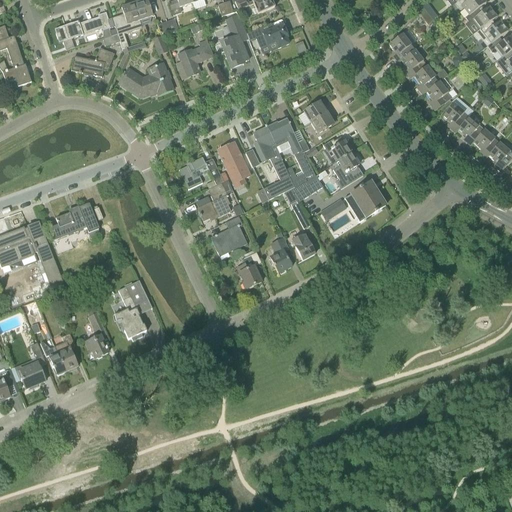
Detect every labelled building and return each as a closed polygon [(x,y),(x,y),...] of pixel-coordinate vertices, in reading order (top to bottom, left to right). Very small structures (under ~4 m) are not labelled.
[(152,17),(147,0),(134,5),(139,21),(140,21),(152,17)] [(176,0),(177,2),(169,4),(172,12),(192,5),(190,0),(176,0)] [(275,8),(271,0),(256,0),(248,4),(247,0),(242,0),(235,3),(238,12),(253,5),(257,16),(275,8)] [(486,4),(482,0),(469,0),(461,0),(456,4),(456,3),(454,5),(457,10),(459,12),(461,12),(463,10),(468,17),(469,17),(477,10),(486,4)] [(223,4),(227,16),(233,14),(229,2),(223,4)] [(227,16),(223,4),(217,6),(221,18),(227,16)] [(134,5),(121,9),(123,16),(112,20),(115,31),(117,36),(117,38),(124,35),(142,29),(142,27),(140,21),(139,21),(134,5)] [(93,18),(108,13),(106,7),(91,12),(93,18)] [(497,18),(489,8),(480,14),(477,10),(469,17),(468,17),(465,19),(470,26),(472,27),(475,25),(479,31),(480,31),(488,25),(497,18)] [(423,10),(418,14),(428,27),(433,22),(423,10)] [(102,32),(111,29),(106,14),(98,17),(98,19),(79,25),(78,23),(54,31),(59,45),(82,37),(81,34),(94,30),(95,32),(101,30),(102,32)] [(246,41),(241,28),(237,17),(231,19),(238,37),(220,44),(231,71),(230,68),(242,64),(243,66),(242,64),(248,62),(241,43),(246,41)] [(167,22),(171,35),(176,33),(172,21),(167,22)] [(171,35),(167,22),(157,26),(161,38),(171,35)] [(478,43),(481,41),(487,48),(499,39),(508,32),(500,22),(491,29),(488,25),(480,31),(479,31),(473,36),(478,43)] [(203,32),(200,25),(194,27),(196,34),(203,32)] [(282,26),(264,34),(262,29),(252,33),(246,35),(249,41),(255,38),(256,41),(260,50),(267,47),(275,44),(278,50),(288,46),(286,39),(288,38),(282,26)] [(13,70),(7,72),(4,62),(0,64),(0,70),(2,73),(8,91),(31,84),(25,66),(24,67),(14,38),(8,40),(5,27),(0,28),(0,52),(6,51),(13,70)] [(415,52),(402,35),(388,46),(396,56),(393,59),(398,65),(401,63),(401,62),(415,52)] [(117,36),(111,38),(102,40),(105,47),(119,42),(117,38),(117,36)] [(487,48),(492,55),(494,55),(496,53),(501,60),(510,53),(511,51),(511,37),(511,36),(502,43),(499,39),(487,48)] [(158,56),(160,55),(166,53),(161,38),(152,41),(158,56)] [(181,64),(176,66),(182,81),(187,79),(200,74),(196,65),(213,58),(207,43),(199,46),(201,50),(192,53),(191,52),(178,57),(181,64)] [(297,45),(299,53),(306,52),(304,43),(297,45)] [(93,77),(101,79),(103,72),(107,73),(114,56),(99,50),(95,61),(94,61),(94,62),(90,62),(74,58),(71,73),(79,74),(78,75),(81,76),(81,75),(82,75),(82,76),(92,78),(93,77)] [(427,68),(415,52),(401,62),(401,63),(407,71),(404,73),(410,81),(413,78),(427,68)] [(501,60),(496,64),(501,71),(503,71),(508,68),(511,73),(511,55),(510,53),(501,60)] [(466,64),(471,60),(466,54),(461,58),(466,64)] [(457,70),(464,64),(460,59),(453,65),(457,70)] [(151,96),(150,94),(156,91),(158,97),(173,91),(163,65),(147,71),(151,80),(142,83),(132,76),(134,74),(129,71),(119,86),(140,100),(151,96)] [(443,71),(432,75),(427,68),(413,78),(419,86),(416,89),(422,97),(425,94),(439,83),(444,80),(448,77),(443,71)] [(473,73),(477,78),(482,74),(479,69),(473,73)] [(468,85),(474,80),(471,75),(465,80),(468,85)] [(428,105),(434,113),(451,100),(456,96),(444,80),(439,83),(425,94),(432,102),(428,105)] [(481,86),(474,82),(471,89),(478,93),(481,86)] [(494,87),(489,82),(483,87),(487,92),(494,87)] [(494,102),(487,97),(484,100),(491,106),(494,102)] [(319,103),(303,113),(310,125),(327,115),(319,103)] [(453,105),(442,118),(450,125),(447,128),(455,135),(457,132),(469,118),(453,105)] [(317,135),(333,125),(327,115),(310,125),(317,135)] [(473,145),(484,132),(469,118),(457,132),(465,138),(462,141),(470,148),(473,145)] [(275,149),(287,144),(292,153),(293,157),(294,156),(307,183),(315,179),(303,154),(308,151),(304,141),(297,144),(286,121),(274,127),(273,126),(266,129),(266,128),(265,128),(275,149)] [(294,189),(281,162),(275,149),(265,128),(265,129),(253,135),(257,144),(258,144),(260,147),(256,149),(263,164),(270,160),(280,183),(262,191),(267,202),(294,189)] [(488,158),(499,145),(484,132),(473,145),(480,151),(478,154),(485,161),(488,158)] [(342,144),(339,139),(334,143),(333,141),(323,147),(325,151),(330,160),(334,158),(337,163),(352,154),(351,153),(352,153),(349,147),(348,148),(344,143),(342,144)] [(250,178),(247,172),(233,144),(229,147),(229,146),(226,147),(227,147),(224,149),(218,152),(236,190),(246,186),(244,180),(250,178)] [(493,168),(500,174),(511,160),(511,156),(499,145),(488,158),(496,164),(493,168)] [(304,155),(308,160),(312,157),(318,154),(315,148),(304,155)] [(253,153),(247,156),(252,167),(258,164),(253,153)] [(343,189),(353,183),(363,178),(358,171),(357,168),(359,166),(356,161),(357,160),(353,155),(352,156),(352,154),(337,163),(332,166),(330,168),(339,182),(336,184),(336,185),(340,191),(343,189)] [(188,191),(188,192),(202,185),(199,178),(209,173),(216,187),(223,183),(215,167),(213,162),(212,161),(211,161),(205,164),(202,159),(201,159),(202,160),(191,165),(191,164),(190,165),(190,166),(179,172),(188,191)] [(306,183),(303,176),(296,179),(291,169),(286,171),(295,189),(306,183)] [(224,174),(220,176),(223,183),(228,181),(224,174)] [(297,202),(298,204),(323,188),(316,178),(315,179),(307,183),(291,192),(297,202)] [(213,218),(214,221),(230,213),(227,206),(229,206),(226,200),(228,198),(225,192),(227,191),(224,184),(219,187),(207,192),(213,204),(210,205),(197,211),(200,215),(198,216),(200,219),(201,219),(203,223),(213,218)] [(385,208),(370,184),(362,189),(361,188),(358,190),(359,191),(351,196),(366,220),(374,215),(375,215),(377,214),(377,213),(385,208)] [(291,206),(304,231),(310,227),(298,204),(297,202),(291,206)] [(58,227),(52,230),(56,240),(86,229),(90,240),(100,236),(98,231),(88,206),(88,205),(78,209),(79,211),(70,215),(56,220),(58,227)] [(236,217),(243,214),(240,205),(232,208),(236,217)] [(372,234),(392,221),(385,210),(365,223),(372,234)] [(321,215),(326,222),(329,219),(325,212),(321,215)] [(217,237),(216,236),(214,237),(215,238),(211,240),(217,253),(221,262),(229,258),(227,254),(246,245),(238,227),(241,226),(238,219),(226,224),(230,231),(217,237)] [(62,284),(39,223),(38,223),(39,225),(24,231),(23,229),(13,233),(13,235),(8,237),(4,239),(0,240),(0,270),(0,269),(0,268),(8,265),(9,267),(9,266),(19,263),(19,261),(37,254),(40,263),(49,285),(61,281),(62,284)] [(312,250),(314,249),(306,235),(298,239),(291,243),(294,249),(295,248),(302,262),(314,256),(312,250)] [(283,240),(279,242),(275,244),(276,247),(272,249),(276,257),(275,257),(270,260),(273,267),(274,269),(275,269),(278,276),(280,275),(280,276),(285,273),(285,272),(291,269),(283,253),(288,251),(283,240)] [(243,257),(244,259),(242,260),(245,266),(236,270),(239,276),(240,275),(244,284),(242,285),(245,290),(246,290),(247,291),(261,284),(254,268),(261,265),(255,252),(243,257)] [(147,301),(139,283),(125,289),(118,292),(127,311),(114,316),(116,324),(121,323),(125,332),(124,333),(128,341),(131,340),(132,343),(142,338),(141,335),(147,332),(143,326),(142,326),(138,317),(139,316),(134,307),(147,301)] [(27,308),(24,315),(31,317),(34,310),(27,308)] [(96,315),(90,317),(87,319),(90,324),(99,320),(96,315)] [(76,369),(77,368),(70,352),(71,352),(70,350),(75,348),(69,335),(61,339),(63,344),(54,349),(62,366),(63,366),(66,373),(68,373),(69,374),(77,370),(76,369)] [(99,335),(96,337),(84,342),(90,354),(92,353),(96,360),(108,355),(99,335)] [(54,349),(51,350),(43,344),(40,345),(46,359),(49,358),(49,359),(53,368),(52,369),(52,370),(54,370),(57,378),(66,373),(63,366),(62,366),(54,349)] [(36,387),(45,383),(39,368),(46,366),(37,345),(30,347),(35,361),(11,371),(17,385),(22,383),(25,391),(29,390),(30,391),(37,388),(36,387)] [(0,375),(0,402),(9,399),(5,388),(12,385),(7,373),(0,376),(0,375)]
